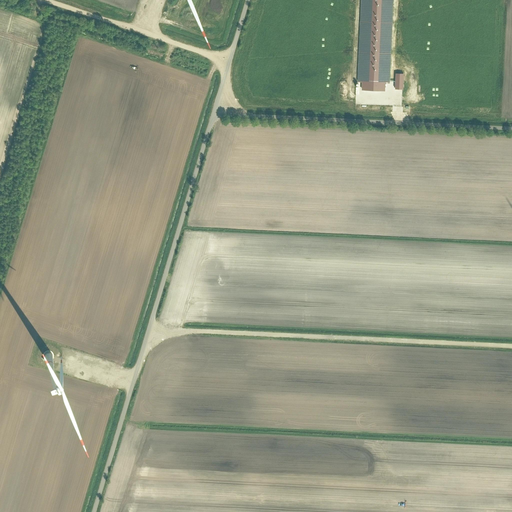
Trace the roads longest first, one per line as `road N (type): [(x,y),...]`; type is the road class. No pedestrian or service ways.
road 1 (unclassified): [(212,113),(92,511)]
road 2 (unclassified): [(511,128),(212,113)]
road 3 (track): [(228,58),(54,0)]
